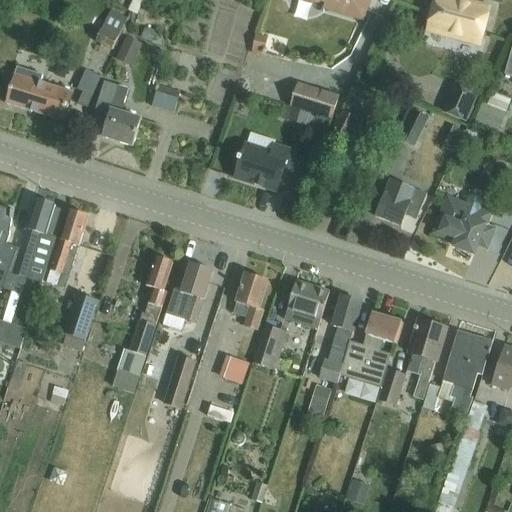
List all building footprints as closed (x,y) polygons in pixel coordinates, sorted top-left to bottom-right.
[(133,0),(128,12),(137,16),(144,0),(133,0)] [(298,0),(301,1),(312,5),(317,4),(322,3),(326,4),(325,10),(363,21),(369,0),(298,0)] [(436,0),(429,31),(458,38),(459,33),(481,39),(489,9),(455,0),(436,0)] [(114,12),(110,19),(108,18),(96,42),(113,51),(128,19),(114,12)] [(267,53),(271,33),(259,31),(255,51),(267,53)] [(121,57),(138,62),(145,40),(128,34),(121,57)] [(18,69),(6,105),(64,123),(73,94),(41,84),(43,77),(18,69)] [(82,97),(90,101),(101,79),(86,72),(78,92),(83,94),(82,97)] [(96,112),(109,116),(102,139),(132,148),(141,121),(122,115),(129,90),(104,83),(96,112)] [(291,108),(331,121),(338,99),(298,86),(291,108)] [(456,86),(445,112),(465,121),(477,95),(456,86)] [(153,109),(174,115),(180,94),(159,88),(153,109)] [(474,125),(498,135),(511,101),(492,94),(491,98),(486,96),(474,125)] [(399,141),(414,149),(429,120),(414,112),(399,141)] [(333,136),(348,143),(358,121),(344,114),(333,136)] [(253,142),(287,148),(291,122),(257,117),(253,142)] [(463,150),(468,127),(454,124),(449,147),(463,150)] [(235,180),(267,190),(277,193),(290,152),(277,148),(273,150),(272,154),(246,146),(235,180)] [(391,182),(386,194),(376,219),(401,228),(405,217),(416,222),(427,196),(391,182)] [(467,202),(466,206),(452,201),(444,220),(443,220),(438,232),(458,240),(455,248),(474,255),(489,215),(481,212),(482,208),(483,203),(480,198),(475,196),(470,198),(467,202)] [(21,251),(18,250),(9,275),(4,291),(21,296),(26,280),(42,285),(65,211),(36,202),(21,251)] [(0,262),(0,271),(9,275),(18,250),(7,246),(10,239),(10,222),(13,222),(13,211),(11,211),(11,213),(0,209),(0,262),(0,263),(0,262)] [(88,218),(69,213),(48,282),(59,286),(64,270),(72,272),(88,218)] [(153,290),(144,316),(143,316),(130,353),(125,351),(118,372),(138,379),(156,327),(158,321),(167,293),(163,292),(173,264),(155,258),(146,287),(153,290)] [(184,321),(196,325),(213,272),(191,265),(181,295),(195,299),(193,304),(190,303),(184,321)] [(258,311),(267,282),(246,275),(237,304),(251,309),(245,328),(257,332),(263,312),(258,311)] [(284,322),(318,332),(330,294),(297,284),(284,322)] [(63,336),(84,343),(98,303),(76,296),(63,336)] [(338,385),(340,378),(362,304),(343,299),(334,328),(338,329),(328,363),(325,362),(320,380),(338,385)] [(364,347),(350,343),(340,378),(381,390),(391,356),(378,353),(381,342),(396,346),(402,323),(373,314),(364,347)] [(407,372),(422,377),(415,398),(423,401),(440,347),(442,348),(448,330),(419,321),(409,354),(413,356),(407,372)] [(12,326),(5,346),(20,351),(27,331),(12,326)] [(254,366),(275,372),(287,334),(266,327),(254,366)] [(434,412),(439,399),(454,404),(452,409),(468,414),(475,393),(472,392),(478,375),(482,376),(487,360),(487,361),(493,343),(465,335),(463,343),(456,341),(443,383),(444,383),(442,390),(430,386),(423,408),(434,412)] [(510,390),(511,390),(511,349),(504,347),(492,386),(509,392),(510,390)] [(179,357),(163,405),(181,411),(197,363),(179,357)] [(224,379),(241,385),(248,366),(230,360),(224,379)] [(389,371),(379,400),(396,406),(406,376),(389,371)] [(59,384),(53,400),(67,405),(72,389),(59,384)] [(331,393),(320,390),(314,408),(324,411),(331,393)] [(439,504),(455,510),(481,434),(479,433),(488,408),(474,403),(439,504)] [(11,448),(26,453),(32,437),(17,432),(11,448)] [(425,450),(430,465),(450,459),(446,444),(425,450)] [(58,464),(51,479),(66,486),(72,471),(58,464)] [(425,475),(420,488),(438,496),(444,483),(425,475)] [(259,481),(256,499),(267,501),(270,483),(259,481)] [(228,511),(230,500),(211,497),(208,511),(228,511)]
